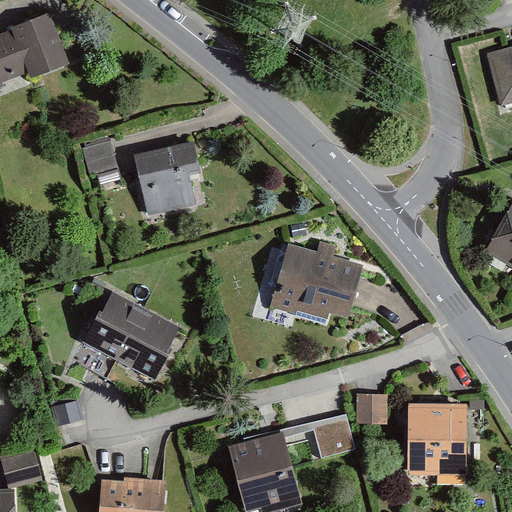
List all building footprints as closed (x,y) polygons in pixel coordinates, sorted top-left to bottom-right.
[(70,65),(50,14),(11,29),(12,31),(0,35),(0,83),(28,73),(31,80),(70,65)] [(511,54),(494,59),(505,103),(511,101),(511,54)] [(118,167),(111,142),(83,149),(89,175),(118,167)] [(194,143),(135,157),(149,216),(197,205),(190,176),(201,173),(194,143)] [(511,217),(492,252),(511,263),(511,217)] [(317,253),(289,245),(270,307),(295,315),(296,311),(327,320),(329,313),(349,319),(364,268),(333,259),(337,246),(321,241),(317,253)] [(177,332),(116,298),(91,343),(153,376),(177,332)] [(388,395),(357,395),(357,424),(388,425),(388,395)] [(56,427),(84,421),(80,401),(51,408),(56,427)] [(463,410),(411,409),(410,473),(462,473),(463,410)] [(348,422),(315,431),(323,459),(356,450),(348,422)] [(267,511),(273,511),(299,505),(280,439),(234,451),(251,511),(266,507),(267,511)] [(1,458),(9,489),(43,480),(34,449),(1,458)] [(161,511),(162,484),(106,483),(105,511),(161,511)] [(0,493),(0,511),(14,511),(14,493),(0,493)]
